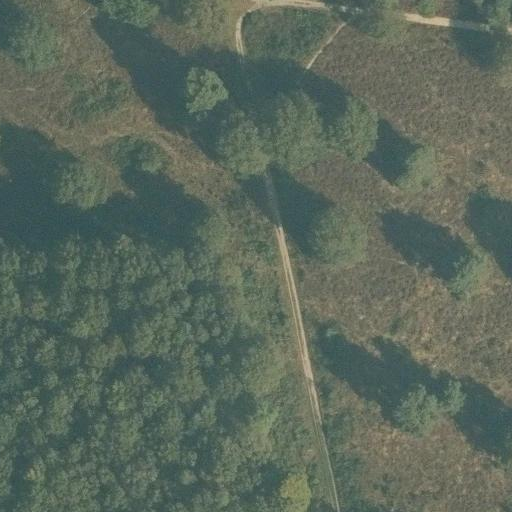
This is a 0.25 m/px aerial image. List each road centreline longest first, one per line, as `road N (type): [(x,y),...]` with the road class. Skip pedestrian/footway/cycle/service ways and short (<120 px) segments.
road 1 (track): [(332,511),(236,0)]
road 2 (track): [(511,26),(330,0)]
